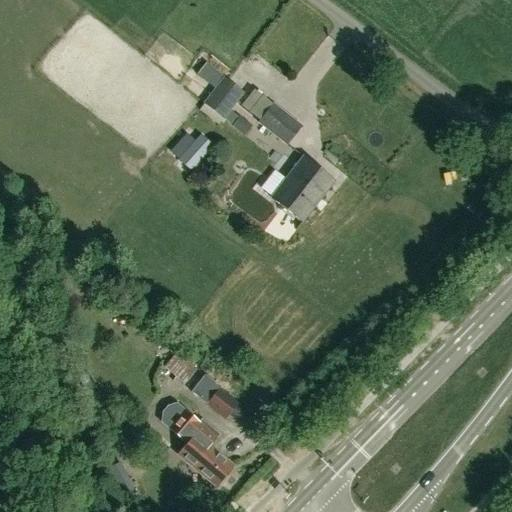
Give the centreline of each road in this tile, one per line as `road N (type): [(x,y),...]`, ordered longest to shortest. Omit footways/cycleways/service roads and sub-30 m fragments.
road 1 (secondary): [(511,286),(300,503)]
road 2 (unclassified): [(511,127),(469,116),(316,0)]
road 3 (secondary): [(404,511),(511,380)]
